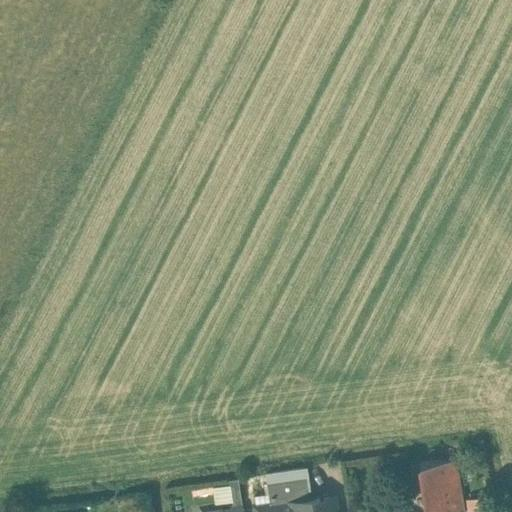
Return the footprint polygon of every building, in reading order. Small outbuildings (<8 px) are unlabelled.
[(462,511),(455,458),(419,463),(421,477),(423,490),(426,511),(462,511)] [(304,477),(267,483),(269,495),(306,490),(304,477)] [(421,477),(407,479),(409,492),(423,490),(421,477)] [(218,499),(235,497),(233,481),(215,484),(218,499)] [(335,511),(334,501),(327,497),(307,499),(306,490),(269,495),(271,504),(254,506),(255,511),(335,511)] [(477,496),(466,498),(468,511),(480,509),(477,496)]
